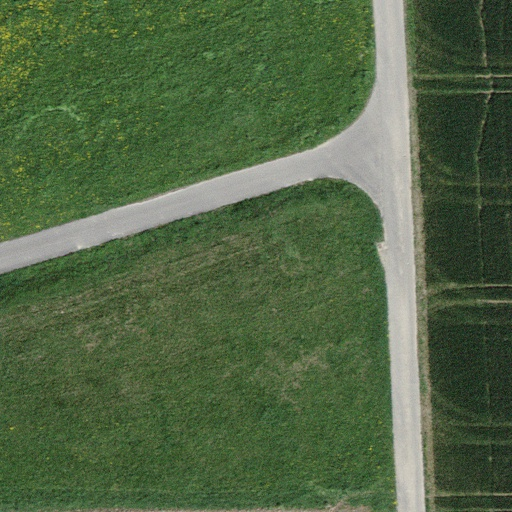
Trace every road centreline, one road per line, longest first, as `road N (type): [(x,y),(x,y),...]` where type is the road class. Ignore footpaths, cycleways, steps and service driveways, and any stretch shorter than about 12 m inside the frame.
road 1 (residential): [(357,173),(0,271)]
road 2 (residential): [(374,511),(357,173)]
road 3 (residential): [(357,173),(351,0)]
